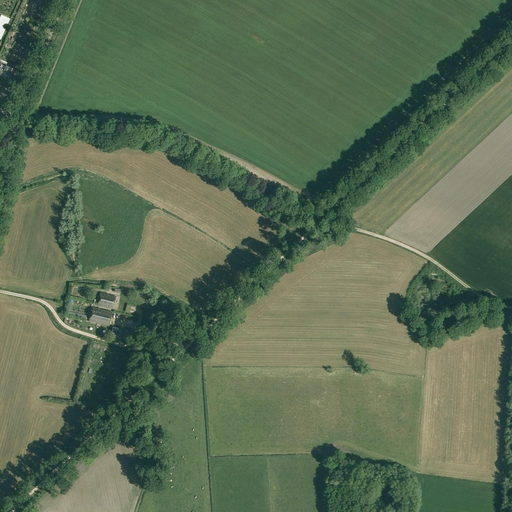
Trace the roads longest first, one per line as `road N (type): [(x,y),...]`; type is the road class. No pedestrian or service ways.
road 1 (residential): [(7,511),(511,40)]
road 2 (track): [(18,116),(150,132),(290,206),(420,253),(511,307)]
road 3 (secondary): [(0,196),(25,83),(62,0)]
